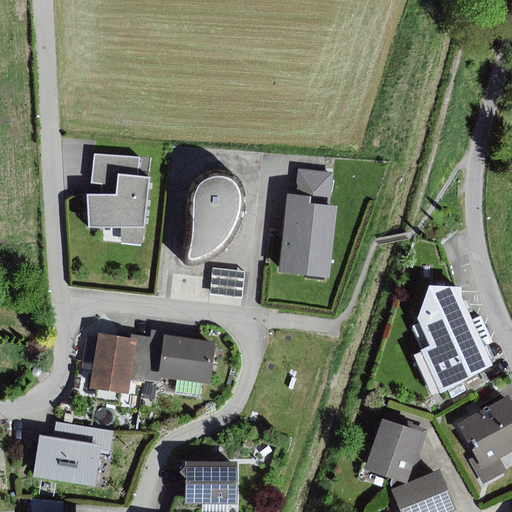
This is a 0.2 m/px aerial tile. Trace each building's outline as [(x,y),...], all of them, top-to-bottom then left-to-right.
[(103,196),(90,197),(92,230),(123,230),(145,230),(148,230),(154,179),(140,178),(142,158),(95,155),(92,185),(102,186),(103,196)] [(196,181),(189,189),(187,194),(186,206),(186,230),(184,239),(181,249),(178,258),(180,265),(187,269),(192,269),(201,267),(222,258),(232,249),(239,237),(246,225),(249,216),(251,200),(248,187),(241,178),(230,173),(216,171),(205,174),(196,181)] [(297,196),(291,196),(282,276),(332,281),(340,209),(330,208),(334,175),(300,171),(297,196)] [(145,230),(123,230),(123,245),(143,246),(145,230)] [(247,273),(212,269),(209,297),(244,301),(247,273)] [(454,285),(422,285),(411,317),(424,345),(416,349),(434,392),(484,362),(453,295),(454,285)] [(140,341),(133,382),(152,386),(153,383),(163,384),(163,380),(161,379),(167,337),(174,338),(174,334),(153,331),(152,339),(140,337),(140,341)] [(140,341),(100,335),(91,390),(131,397),(133,382),(140,341)] [(219,344),(174,338),(167,337),(161,379),(163,380),(213,387),(219,344)] [(511,408),(503,393),(451,423),(470,456),(466,459),(481,485),(504,472),(496,458),(511,449),(511,408)] [(417,431),(375,417),(359,469),(388,478),(387,483),(389,487),(425,471),(412,445),(417,431)] [(52,438),(40,436),(33,479),(97,488),(102,454),(110,455),(113,431),(55,423),(52,438)] [(234,461),(180,460),(180,504),(233,505),(234,461)] [(425,471),(389,487),(386,488),(396,511),(440,511),(451,507),(434,467),(425,471)] [(32,511),(64,511),(64,503),(31,500),(32,511)]
